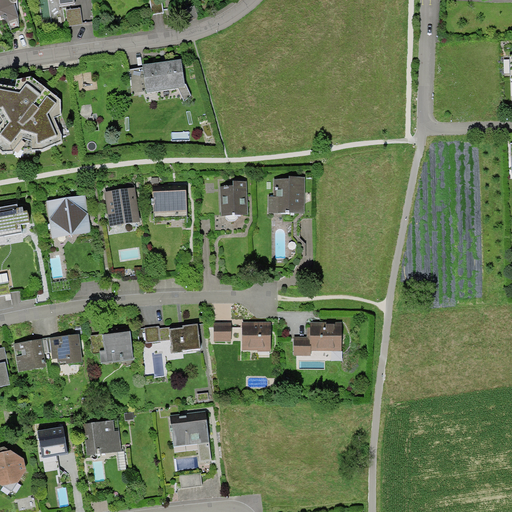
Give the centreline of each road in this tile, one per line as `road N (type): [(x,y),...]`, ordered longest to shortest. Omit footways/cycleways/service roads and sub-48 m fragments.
road 1 (track): [(419,143),(388,307),(374,511)]
road 2 (residential): [(0,320),(112,303),(266,296)]
road 3 (residential): [(250,0),(188,36),(0,65)]
road 4 (residential): [(424,0),(421,129)]
